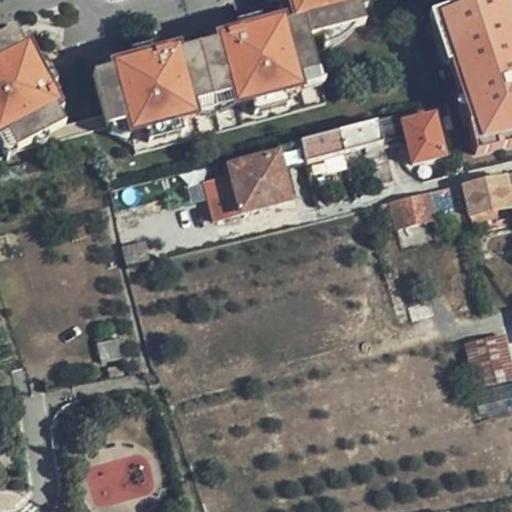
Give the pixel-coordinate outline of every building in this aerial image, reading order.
[(285,0),(274,0),(279,15),(288,13),(285,0)] [(285,0),(288,13),(291,24),(301,21),(307,42),(364,27),(356,0),(285,0)] [(511,17),(507,0),(491,0),(427,22),(465,165),(511,153),(511,17)] [(258,19),(234,26),(236,36),(261,29),(258,19)] [(301,21),(291,24),(272,29),(271,26),(261,29),(236,36),(226,38),(226,42),(198,49),(212,103),(231,98),(234,108),(298,91),(295,80),(316,74),(307,42),(301,21)] [(31,55),(17,29),(0,38),(0,137),(10,133),(20,152),(70,125),(55,98),(58,97),(52,87),(39,64),(34,55),(31,55)] [(212,103),(198,49),(169,58),(168,55),(155,59),(131,66),(120,68),(121,72),(92,80),(106,132),(126,126),(129,137),(193,120),(190,108),(212,103)] [(152,49),(128,56),(131,66),(155,59),(152,49)] [(48,60),(39,64),(52,87),(60,82),(48,60)] [(126,126),(106,132),(139,155),(324,104),(316,74),(295,80),(298,91),(234,108),(231,98),(212,103),(190,108),(193,120),(129,137),(126,126)] [(409,115),(389,120),(392,130),(401,128),(412,125),(409,115)] [(389,120),(376,124),(382,146),(383,150),(397,146),(392,130),(389,120)] [(432,120),(412,125),(401,128),(412,167),(442,159),(432,120)] [(337,134),(344,157),(382,146),(376,124),(343,133),(337,134)] [(0,162),(20,152),(10,133),(0,137),(0,162)] [(300,145),(305,167),(344,157),(337,134),(300,145)] [(288,205),(276,158),(229,171),(240,217),(288,205)] [(305,185),(299,160),(287,164),(293,188),(305,185)] [(379,187),(392,183),(386,161),(372,164),(379,187)] [(211,204),(204,174),(189,178),(194,208),(211,204)] [(509,208),(500,179),(462,188),(469,217),(509,208)] [(456,190),(381,208),(383,217),(393,214),(395,225),(430,217),(427,206),(458,197),(456,190)] [(511,353),(506,332),(466,344),(487,417),(511,409),(511,353)]
